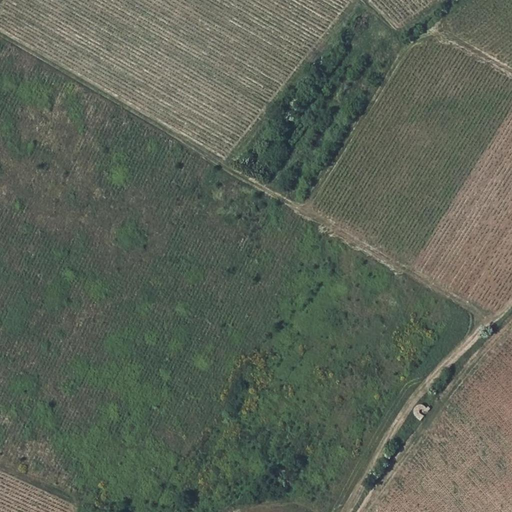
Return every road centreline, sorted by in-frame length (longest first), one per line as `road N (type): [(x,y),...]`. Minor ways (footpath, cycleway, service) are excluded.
road 1 (track): [(0,39),(488,309),(511,284)]
road 2 (track): [(361,511),(511,325)]
road 3 (track): [(123,511),(0,462)]
